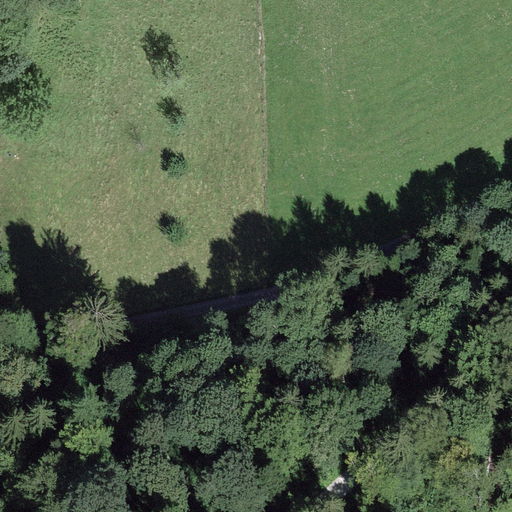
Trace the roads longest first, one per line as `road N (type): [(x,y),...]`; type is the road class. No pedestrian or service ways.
road 1 (track): [(0,430),(88,402),(287,292)]
road 2 (unclassified): [(511,310),(307,511)]
